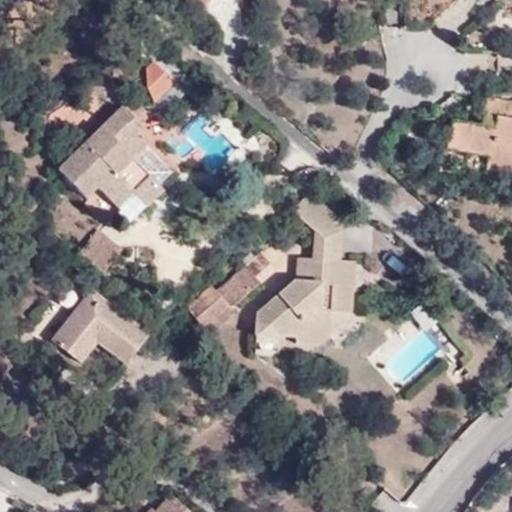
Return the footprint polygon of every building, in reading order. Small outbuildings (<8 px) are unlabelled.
[(508,118),(511,103),(511,101),(486,97),(479,127),(493,130),(496,116),(508,118)] [(511,103),(508,118),(496,116),(493,130),(479,127),(472,126),(466,151),(488,156),(486,170),(511,175),(511,103)] [(127,126),(133,119),(122,107),(59,167),(87,196),(98,185),(119,207),(134,193),(146,205),(148,207),(163,192),(146,172),(132,157),(144,145),(134,133),(127,126)] [(140,127),(133,119),(127,126),(134,133),(140,127)] [(445,147),(466,151),(472,126),(451,121),(445,147)] [(158,159),(144,145),(132,157),(146,172),(158,159)] [(134,193),(119,207),(131,219),(146,205),(134,193)] [(298,270),(322,271),(323,263),(339,264),(340,230),(333,224),(338,218),(312,195),(292,211),(315,232),(314,260),(298,259),(298,270)] [(77,254),(101,274),(120,249),(96,229),(77,254)] [(183,304),(209,337),(236,315),(231,308),(261,283),(257,278),(273,264),(262,253),(217,291),(210,281),(183,304)] [(323,263),(322,271),(322,283),(296,282),(257,316),(255,357),(272,358),(281,351),(316,352),(316,347),(329,336),(337,337),(337,348),(345,348),(345,342),(357,330),(359,286),(370,286),(370,265),(339,264),(323,263)] [(87,336),(95,341),(121,363),(144,334),(90,290),(50,341),(70,357),(87,336)] [(410,308),(422,328),(436,320),(423,300),(410,308)] [(78,363),(95,341),(87,336),(70,357),(78,363)] [(189,511),(169,494),(153,511),(150,509),(147,511),(189,511)]
